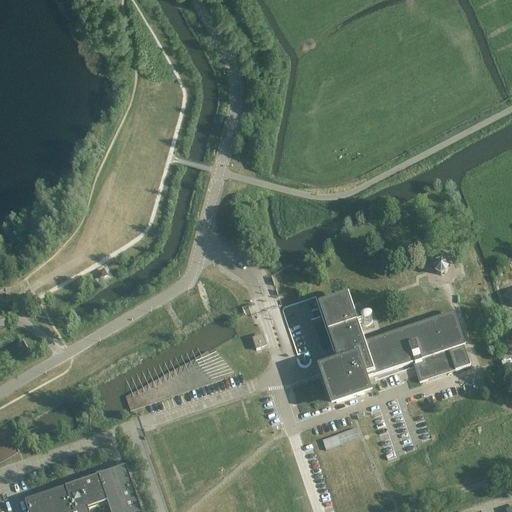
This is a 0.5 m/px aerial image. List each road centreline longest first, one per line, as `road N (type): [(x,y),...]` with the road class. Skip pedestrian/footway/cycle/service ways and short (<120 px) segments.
road 1 (unclassified): [(0,393),(192,274),(238,95),(231,61),(197,0)]
road 2 (unknown): [(121,0),(133,95),(83,218),(26,278)]
road 3 (unknown): [(38,299),(70,368),(0,410)]
